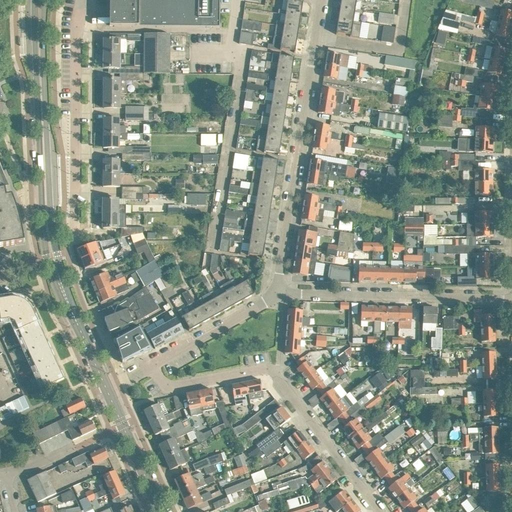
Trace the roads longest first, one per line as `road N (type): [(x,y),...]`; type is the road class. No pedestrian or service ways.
road 1 (secondary): [(106,388),(51,255),(38,0)]
road 2 (residential): [(380,511),(271,370),(175,385),(163,382),(154,365)]
road 3 (residential): [(237,0),(228,54),(241,63),(211,251)]
road 4 (residential): [(278,294),(315,38)]
road 5 (residential): [(81,0),(74,233)]
road 6 (residential): [(511,296),(278,294)]
road 7 (residential): [(154,365),(278,294)]
road 8 (residential): [(315,38),(399,51),(411,0)]
road 9 (secondary): [(160,511),(106,388)]
